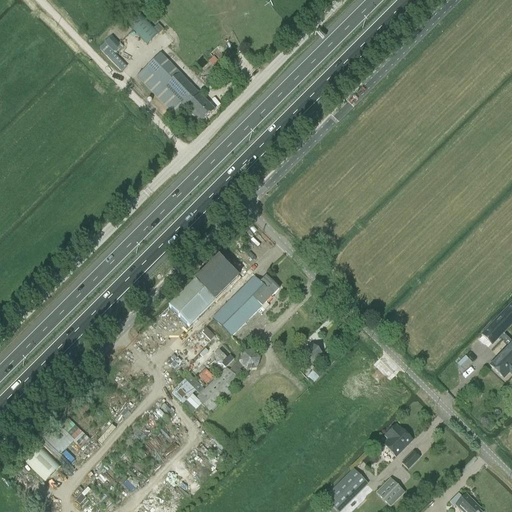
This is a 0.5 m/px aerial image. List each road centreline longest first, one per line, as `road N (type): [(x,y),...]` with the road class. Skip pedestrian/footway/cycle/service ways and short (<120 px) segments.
road 1 (motorway): [(0,406),(407,0)]
road 2 (motorway): [(375,0),(0,374)]
road 3 (unclassified): [(511,476),(245,207)]
road 4 (unclassified): [(0,449),(245,207)]
road 5 (unclassified): [(245,207),(453,0)]
road 6 (unclassified): [(0,339),(188,154)]
road 7 (unclassified): [(188,154),(341,0)]
road 8 (residential): [(188,154),(37,0)]
